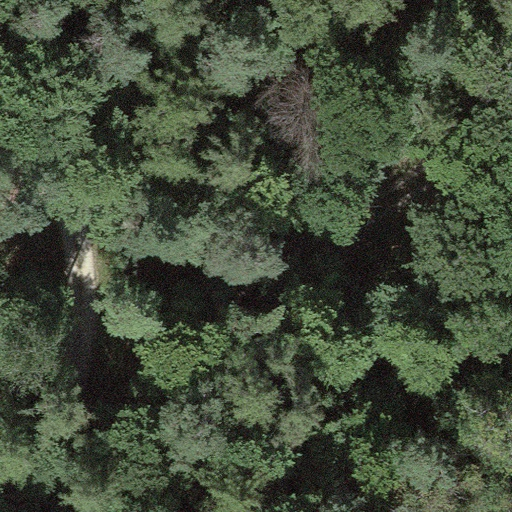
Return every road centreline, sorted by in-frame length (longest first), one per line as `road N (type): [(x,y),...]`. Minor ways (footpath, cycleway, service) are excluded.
road 1 (track): [(61,467),(339,248),(107,176)]
road 2 (track): [(0,503),(61,467),(107,176),(0,27)]
road 3 (track): [(511,124),(339,248)]
